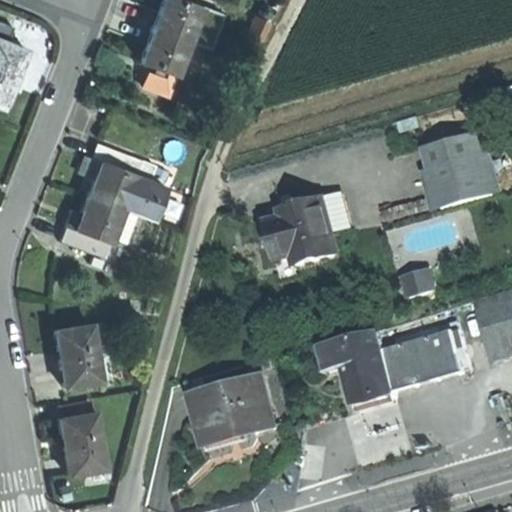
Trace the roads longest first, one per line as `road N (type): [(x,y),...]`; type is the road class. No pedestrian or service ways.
road 1 (residential): [(0,257),(89,15)]
road 2 (track): [(219,154),(297,0)]
road 3 (secondary): [(511,465),(350,511)]
road 4 (residential): [(26,511),(0,359)]
